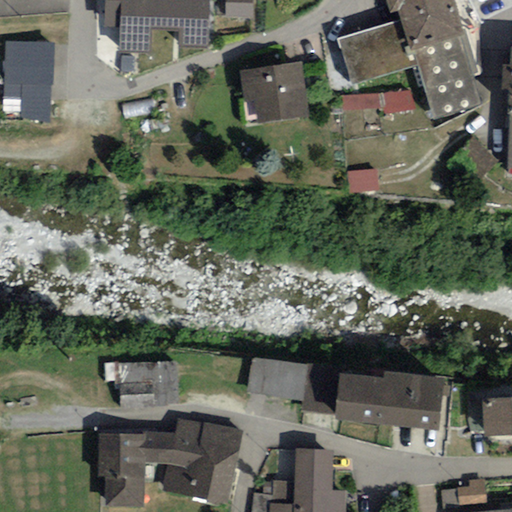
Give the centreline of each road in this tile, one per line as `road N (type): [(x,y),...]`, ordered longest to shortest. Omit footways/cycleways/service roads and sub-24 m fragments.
road 1 (residential): [(372,456),(188,414),(11,423)]
road 2 (residential): [(85,0),(90,79),(127,89),(305,28),(338,0)]
road 3 (residential): [(511,466),(438,468),(372,456)]
road 4 (track): [(100,87),(83,135),(47,155),(0,152)]
